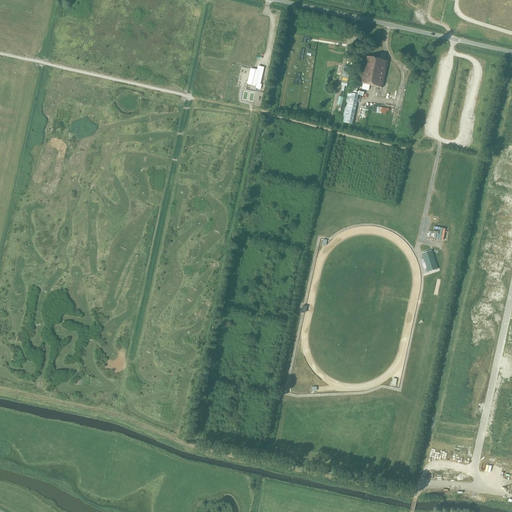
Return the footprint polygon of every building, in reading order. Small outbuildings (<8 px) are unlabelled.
[(383,82),(388,62),(365,57),(359,83),(378,87),(376,96),(385,98),(388,83),(383,82)] [(257,71),(250,69),(246,85),(256,87),(256,89),(260,90),(261,85),(260,85),(264,68),(258,67),(257,71)] [(357,95),(350,93),(343,123),(351,125),(357,95)] [(363,106),(363,108),(361,107),(359,119),(364,120),(367,106),(363,106)] [(386,111),(389,111),(389,108),(374,106),(373,112),(386,114),(386,111)] [(444,240),(445,228),(434,226),(434,232),(437,232),(436,239),(444,240)] [(422,254),(428,272),(437,269),(431,251),(422,254)]
